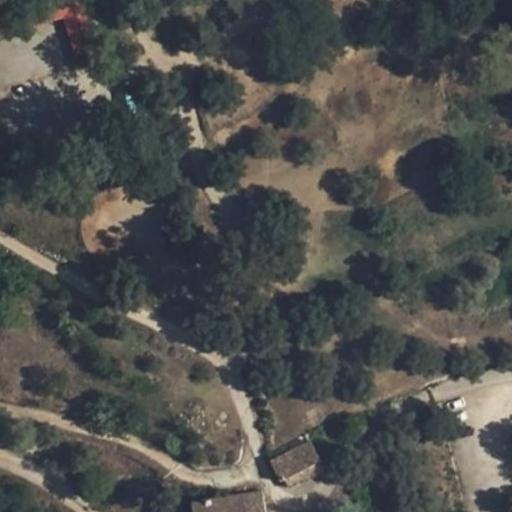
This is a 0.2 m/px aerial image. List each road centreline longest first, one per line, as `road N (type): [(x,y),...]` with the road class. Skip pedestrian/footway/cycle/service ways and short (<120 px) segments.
road 1 (track): [(407,405),(358,432),(332,494),(301,504),(272,496),(231,362),(0,239)]
road 2 (track): [(231,362),(269,286),(200,161),(165,65),(296,0)]
road 3 (unknown): [(0,405),(108,429),(192,469),(263,469)]
